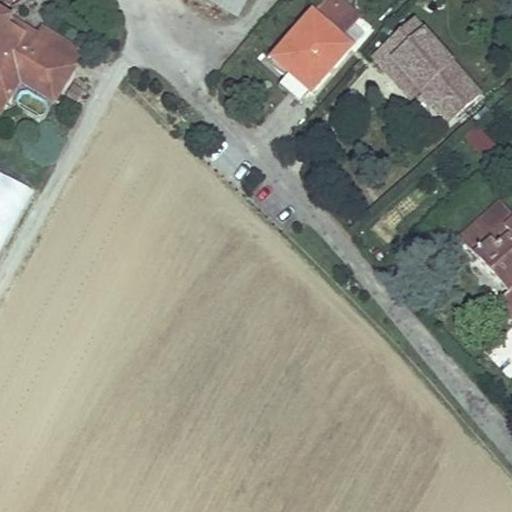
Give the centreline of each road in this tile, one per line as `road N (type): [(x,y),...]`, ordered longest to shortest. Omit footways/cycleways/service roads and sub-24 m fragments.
road 1 (unclassified): [(511,450),(193,92)]
road 2 (track): [(0,292),(116,70),(146,38)]
